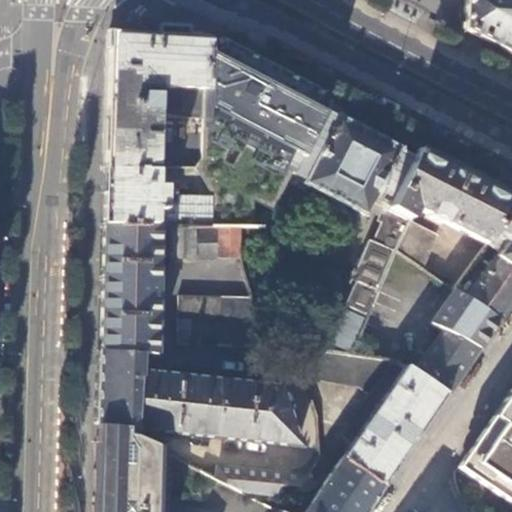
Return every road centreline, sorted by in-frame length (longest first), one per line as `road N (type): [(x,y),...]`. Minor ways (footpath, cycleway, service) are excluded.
road 1 (primary): [(45,177),(33,511)]
road 2 (primary): [(236,0),(511,141)]
road 3 (primary): [(511,105),(325,1)]
road 4 (residential): [(511,352),(418,491),(395,511)]
road 5 (primary): [(45,177),(80,27),(100,0)]
road 6 (primary): [(48,12),(45,177)]
